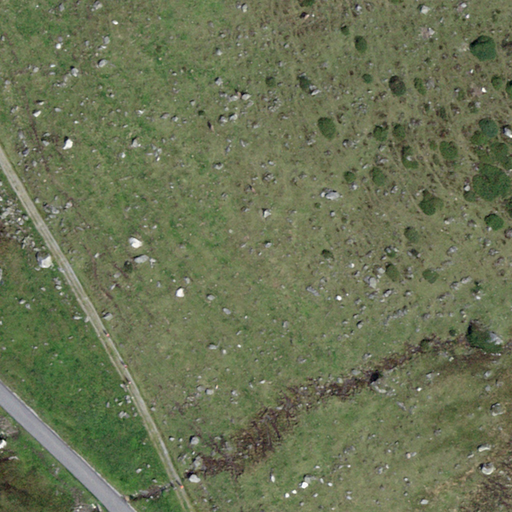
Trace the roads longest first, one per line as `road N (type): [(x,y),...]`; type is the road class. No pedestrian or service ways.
road 1 (track): [(0,142),(191,511)]
road 2 (tertiary): [(0,396),(119,511)]
